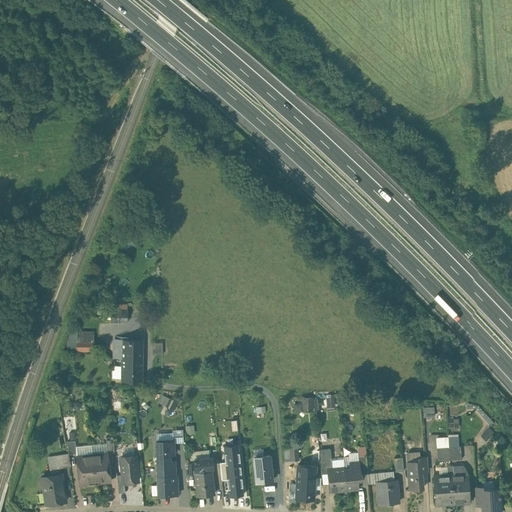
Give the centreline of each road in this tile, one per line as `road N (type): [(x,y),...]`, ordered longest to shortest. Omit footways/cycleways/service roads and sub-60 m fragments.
road 1 (motorway): [(118,0),(340,193),(511,367)]
road 2 (motorway): [(511,330),(354,171),(159,0)]
road 3 (track): [(0,283),(47,225),(72,216),(116,92),(149,47),(167,0)]
